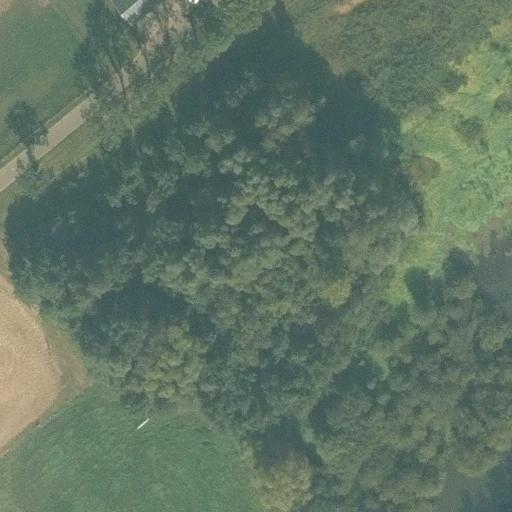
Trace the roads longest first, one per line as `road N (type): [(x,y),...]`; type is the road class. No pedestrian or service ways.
road 1 (unclassified): [(0,182),(218,0)]
road 2 (track): [(0,258),(148,436)]
